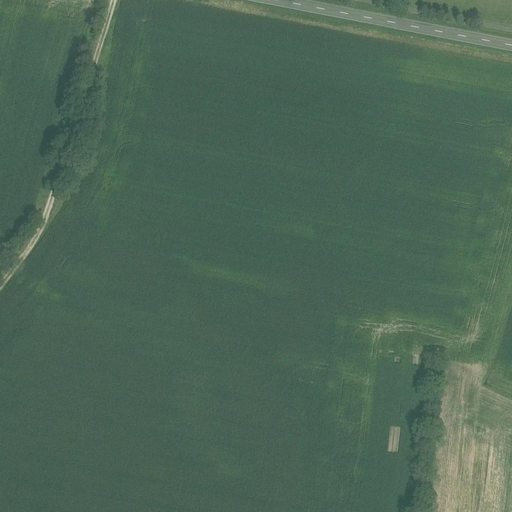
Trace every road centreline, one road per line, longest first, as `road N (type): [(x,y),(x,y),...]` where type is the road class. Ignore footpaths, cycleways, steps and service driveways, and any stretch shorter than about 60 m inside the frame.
road 1 (track): [(114,0),(42,227),(0,287)]
road 2 (tertiary): [(511,44),(280,0)]
